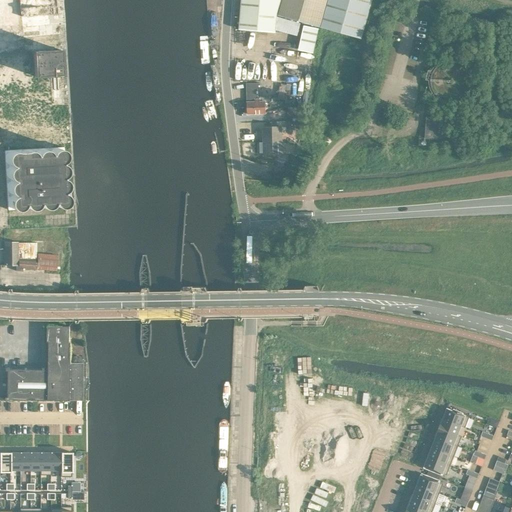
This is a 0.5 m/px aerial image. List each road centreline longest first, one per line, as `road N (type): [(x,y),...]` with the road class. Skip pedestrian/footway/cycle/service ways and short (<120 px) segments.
road 1 (secondary): [(0,299),(303,299)]
road 2 (unclassified): [(243,511),(245,223)]
road 3 (tertiary): [(511,204),(245,223)]
road 4 (tertiary): [(245,223),(225,78),(228,0)]
road 5 (secondary): [(511,330),(414,306),(303,299)]
